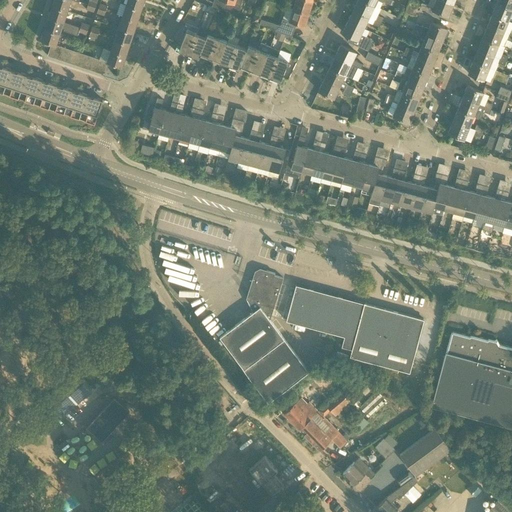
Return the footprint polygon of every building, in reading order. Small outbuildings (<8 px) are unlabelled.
[(68,11),(71,0),(54,0),(53,5),(68,11)] [(144,0),(118,0),(118,2),(126,5),(141,10),(144,0)] [(225,8),(239,12),(241,5),(235,3),(235,0),(223,0),(227,1),(225,8)] [(309,14),(313,1),(308,0),(295,0),(293,8),(309,14)] [(369,16),(375,5),(364,0),(358,0),(354,9),(369,16)] [(448,16),(453,4),(444,0),(436,0),(433,7),(422,3),(422,4),(410,0),(409,0),(407,6),(419,10),(429,15),(439,18),(441,13),(448,16)] [(511,8),(511,0),(497,0),(497,3),(511,8)] [(492,14),(508,21),(511,14),(511,8),(497,3),(492,14)] [(64,22),(68,11),(53,5),(49,17),(64,22)] [(138,21),(141,10),(126,5),(122,16),(138,21)] [(417,16),(419,10),(407,6),(405,12),(417,16)] [(305,26),(309,14),(293,8),(289,21),(283,19),(281,25),(278,24),(275,31),(292,37),(297,23),(305,26)] [(364,28),(369,16),(354,9),(348,20),(364,28)] [(508,21),(492,14),(487,26),(503,33),(508,21)] [(134,33),(138,21),(122,16),(119,27),(134,33)] [(64,22),(49,17),(45,28),(60,33),(62,28),(64,28),(63,30),(78,35),(79,32),(80,27),(64,22)] [(360,35),(364,28),(348,20),(343,32),(350,36),(348,41),(368,51),(373,41),(360,35)] [(414,28),(421,31),(427,33),(443,40),(445,35),(447,35),(448,35),(449,32),(449,31),(447,30),(448,28),(432,22),(429,29),(416,24),(414,28)] [(503,33),(487,26),(483,38),(498,44),(503,33)] [(130,44),(134,33),(119,27),(115,39),(130,44)] [(56,45),(60,33),(45,28),(41,40),(52,44),(56,45)] [(184,55),(185,52),(189,53),(197,34),(187,30),(181,46),(177,45),(175,51),(184,55)] [(438,52),(443,40),(427,33),(422,45),(438,52)] [(199,56),(208,34),(206,37),(197,34),(189,53),(193,55),(192,58),(198,60),(200,56),(199,56)] [(210,57),(218,38),(208,34),(199,56),(200,56),(205,59),(206,56),(210,57)] [(219,64),(228,42),(218,38),(210,57),(214,59),(213,62),(219,64)] [(498,44),(483,38),(478,49),(494,56),(498,44)] [(126,55),(130,44),(115,39),(111,50),(126,55)] [(230,65),(237,45),(228,42),(219,64),(225,66),(226,63),(230,65)] [(59,46),(56,45),(52,44),(48,55),(55,58),(59,46)] [(365,65),(353,59),(356,52),(341,44),(335,56),(363,70),(363,69),(365,65)] [(240,68),(249,46),(248,45),(247,49),(237,45),(230,65),(234,66),(233,69),(239,72),(240,68)] [(433,63),(438,52),(422,45),(419,52),(407,47),(405,52),(412,55),(417,57),(433,63)] [(62,60),(66,48),(59,46),(55,58),(62,60)] [(251,69),(258,49),(249,46),(240,68),(246,70),(247,67),(251,69)] [(69,62),(73,50),(66,48),(62,60),(69,62)] [(260,75),(268,53),(258,49),(251,69),(255,70),(254,73),(260,75)] [(494,56),(478,49),(473,61),(489,68),(494,56)] [(75,65),(79,53),(73,50),(69,62),(75,65)] [(122,67),(126,55),(111,50),(107,62),(122,67)] [(379,66),(382,58),(368,51),(365,59),(379,66)] [(82,67),(86,55),(79,53),(75,65),(82,67)] [(270,76),(278,57),(268,53),(260,75),(265,78),(266,75),(270,76)] [(89,69),(93,57),(86,55),(82,67),(89,69)] [(363,70),(335,56),(330,67),(345,75),(348,69),(354,71),(361,74),(364,74),(366,71),(363,69),(363,70)] [(96,71),(100,60),(93,57),(89,69),(96,71)] [(282,77),(288,61),(278,57),(270,76),(274,78),(273,81),(283,84),(285,78),(282,77)] [(429,75),(433,63),(417,57),(413,68),(429,75)] [(107,62),(100,60),(96,71),(103,74),(107,62)] [(489,68),(473,61),(468,73),(484,79),(489,68)] [(413,68),(413,69),(401,64),(399,71),(397,70),(395,75),(402,78),(424,86),(429,75),(413,68)] [(0,92),(3,94),(6,85),(11,70),(12,69),(3,66),(2,67),(0,66),(0,92)] [(330,67),(324,79),(340,86),(345,89),(352,92),(354,88),(342,82),(345,75),(330,67)] [(17,72),(11,70),(6,85),(12,88),(9,96),(19,99),(21,91),(21,90),(26,75),(27,75),(27,74),(18,71),(17,72)] [(21,90),(21,91),(28,93),(25,101),(34,104),(37,96),(36,95),(41,80),(42,80),(42,79),(33,76),(33,77),(27,75),(26,75),(21,90)] [(424,86),(402,78),(395,75),(393,79),(401,82),(398,89),(403,91),(403,92),(419,98),(424,86)] [(334,98),(340,86),(324,79),(319,90),(334,98)] [(57,85),(48,82),(42,80),(41,80),(36,95),(37,96),(43,98),(40,106),(49,109),(52,101),(51,101),(57,85)] [(51,101),(52,101),(58,103),(55,111),(64,114),(67,106),(72,90),(72,91),(73,90),(63,87),(63,88),(57,85),(51,101)] [(493,104),(480,99),(483,92),(468,86),(463,98),(491,109),(493,104)] [(510,96),(511,91),(501,86),(498,92),(510,96)] [(345,89),(343,93),(350,97),(352,92),(345,89)] [(78,93),(72,91),(72,90),(67,106),(73,108),(70,116),(79,119),(82,111),(87,95),(87,96),(88,95),(79,92),(78,93)] [(398,103),(414,110),(419,98),(403,92),(399,102),(398,103)] [(503,114),(510,96),(498,92),(496,97),(503,100),(498,112),(503,114)] [(82,111),(88,113),(86,121),(95,124),(100,108),(103,100),(94,97),(94,98),(87,96),(87,95),(82,111)] [(367,98),(360,96),(357,108),(363,110),(367,98)] [(159,133),(165,110),(159,108),(160,106),(162,106),(163,100),(157,98),(155,107),(149,105),(143,128),(159,133)] [(372,112),(375,100),(369,98),(366,111),(372,112)] [(388,113),(394,115),(409,122),(414,110),(398,103),(399,102),(393,100),(393,101),(386,98),(384,103),(391,106),(388,113)] [(491,109),(463,98),(458,109),(474,116),(481,119),(484,112),(494,116),(496,111),(491,109)] [(169,135),(178,103),(172,102),(170,108),(172,109),(171,111),(165,110),(159,133),(169,135)] [(182,111),(184,105),(178,103),(169,135),(179,138),(185,115),(180,114),(181,111),(182,111)] [(189,141),(198,109),(192,107),(191,114),(192,114),(192,117),(185,115),(179,138),(189,141)] [(237,126),(241,110),(236,108),(231,125),(233,125),(232,128),(226,126),(220,149),(230,152),(228,158),(229,158),(236,132),(237,126)] [(203,117),(204,110),(198,109),(189,141),(200,143),(206,121),(200,119),(201,116),(203,117)] [(474,116),(458,109),(453,121),(469,127),(474,116)] [(236,132),(229,158),(239,161),(245,138),(239,136),(240,133),(241,127),(243,128),(248,112),(241,110),(237,126),(236,132)] [(210,146),(218,114),(213,113),(211,119),(213,119),(212,122),(206,121),(200,143),(210,146)] [(223,122),(224,116),(218,114),(210,146),(220,149),(226,126),(220,125),(221,122),(223,122)] [(464,139),(469,127),(453,121),(448,133),(464,139)] [(249,163),(257,131),(252,130),(250,136),(252,137),(251,140),(245,138),(239,161),(249,163)] [(262,140),(264,133),(257,131),(249,163),(259,166),(265,143),(259,142),(260,139),(262,140)] [(269,169),(277,137),(272,135),(270,142),(272,142),(271,145),(265,143),(259,166),(269,169)] [(306,137),(300,136),(291,168),(302,171),(308,148),(302,146),(303,144),(304,144),(306,137)] [(495,138),(490,136),(486,147),(491,149),(495,138)] [(505,138),(499,136),(495,149),(500,151),(505,138)] [(282,145),(284,138),(277,137),(269,169),(280,172),(286,149),(280,147),(280,145),(282,145)] [(320,141),(315,140),(313,146),(315,147),(314,149),(308,148),(302,171),(312,173),(320,141)] [(325,150),(326,143),(320,141),(312,173),(322,176),(328,153),(322,152),(323,149),(325,150)] [(328,153),(322,176),(332,179),(341,147),(335,145),(333,152),(335,152),(334,155),(328,153)] [(376,154),(387,158),(390,150),(379,146),(376,154)] [(345,155),(347,148),(341,147),(332,179),(342,182),(348,159),(343,157),(343,154),(345,155)] [(162,162),(165,154),(165,152),(155,150),(152,159),(162,162)] [(348,159),(342,182),(352,184),(361,152),(355,151),(354,157),(355,158),(355,160),(348,159)] [(365,160),(367,154),(361,152),(352,184),(363,187),(369,164),(363,163),(364,160),(365,160)] [(380,164),(381,158),(376,156),(374,163),(376,163),(375,166),(369,164),(363,187),(373,190),(378,170),(380,164)] [(390,208),(400,170),(394,168),(392,175),(394,175),(393,178),(387,176),(380,205),(390,208)] [(444,209),(454,212),(463,180),(463,179),(465,170),(459,168),(455,184),(457,185),(456,188),(450,186),(444,209)] [(382,174),(382,171),(378,170),(373,190),(369,203),(379,206),(380,205),(387,176),(382,174)] [(404,178),(406,171),(400,170),(390,208),(400,210),(401,204),(407,181),(402,180),(403,177),(404,178)] [(435,179),(437,179),(434,188),(428,187),(422,210),(432,213),(434,206),(439,186),(440,180),(442,174),(436,172),(435,179)] [(401,204),(412,207),(420,175),(414,173),(413,180),(414,180),(414,183),(407,181),(401,204)] [(448,176),(442,174),(440,180),(439,186),(434,206),(432,213),(434,206),(444,209),(450,186),(444,184),(445,182),(447,182),(448,176)] [(425,183),(426,177),(420,175),(412,207),(422,210),(428,187),(422,185),(423,183),(425,183)] [(467,188),(469,181),(463,180),(454,212),(465,214),(471,191),(464,190),(465,187),(467,188)] [(474,217),(483,185),(477,183),(475,190),(477,190),(476,193),(471,191),(465,214),(474,217)] [(487,193),(489,187),(483,185),(474,217),(485,220),(491,197),(485,195),(486,193),(487,193)] [(503,190),(497,189),(496,195),(497,196),(497,198),(491,197),(485,220),(482,229),(492,232),(495,222),(503,190)] [(508,198),(509,192),(503,190),(495,222),(505,225),(511,202),(505,201),(506,198),(508,198)] [(317,194),(315,201),(323,203),(325,196),(317,194)] [(359,198),(350,196),(347,206),(356,208),(359,198)] [(220,337),(250,376),(269,402),(309,371),(270,320),(274,308),(284,278),(275,275),(275,273),(267,271),(266,272),(261,271),(257,272),(255,276),(254,276),(246,299),(247,299),(253,312),(220,337)] [(348,348),(360,302),(296,285),(287,321),(345,336),(342,346),(348,348)] [(360,302),(348,348),(352,349),(350,356),(410,372),(424,319),(366,304),(366,303),(364,302),(364,303),(360,302)] [(432,406),(511,427),(511,347),(500,344),(497,339),(495,340),(489,338),(487,339),(471,335),(469,336),(453,331),(451,332),(432,406)] [(76,373),(45,398),(50,404),(61,418),(65,415),(92,393),(76,373)] [(347,440),(324,417),(329,411),(337,419),(342,415),(343,416),(347,413),(346,412),(349,409),(346,406),(347,405),(346,404),(351,399),(347,395),(359,383),(355,378),(338,393),(318,411),(300,429),(320,450),(332,439),(340,447),(347,440)] [(378,390),(360,406),(368,416),(387,400),(378,390)] [(351,400),(358,407),(362,403),(355,396),(351,400)] [(102,442),(130,411),(114,397),(107,405),(86,427),(98,438),(102,442)] [(300,429),(318,411),(304,397),(296,403),(285,414),(300,429)] [(348,420),(356,429),(359,426),(361,428),(367,421),(360,413),(354,419),(351,417),(348,420)] [(435,428),(400,454),(416,475),(451,449),(435,428)] [(396,442),(390,436),(389,435),(384,438),(375,447),(386,457),(395,449),(392,446),(396,442)] [(265,456),(250,469),(272,495),(284,484),(275,474),(278,471),(276,469),(275,470),(272,467),(273,466),(265,456)] [(359,458),(355,462),(354,462),(343,473),(360,490),(371,479),(376,474),(367,466),(359,458)] [(399,499),(418,481),(415,477),(409,482),(408,481),(387,497),(377,507),(381,511),(394,511),(398,509),(392,502),(397,497),(399,499)] [(507,511),(497,501),(485,511),(507,511)]
